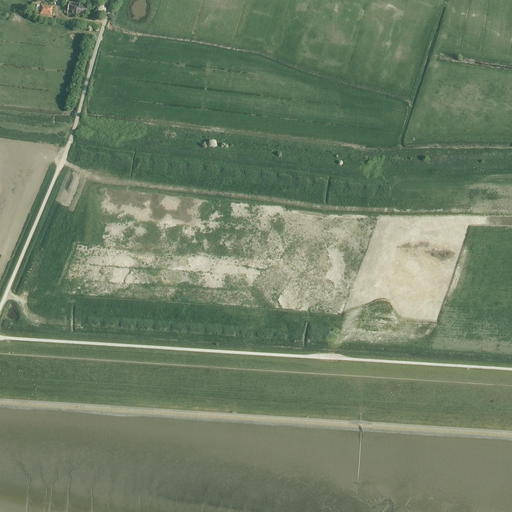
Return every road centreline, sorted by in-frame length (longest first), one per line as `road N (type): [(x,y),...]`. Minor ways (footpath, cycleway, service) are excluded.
road 1 (track): [(0,337),(511,369)]
road 2 (track): [(0,400),(511,432)]
road 3 (track): [(102,28),(69,141),(0,310)]
